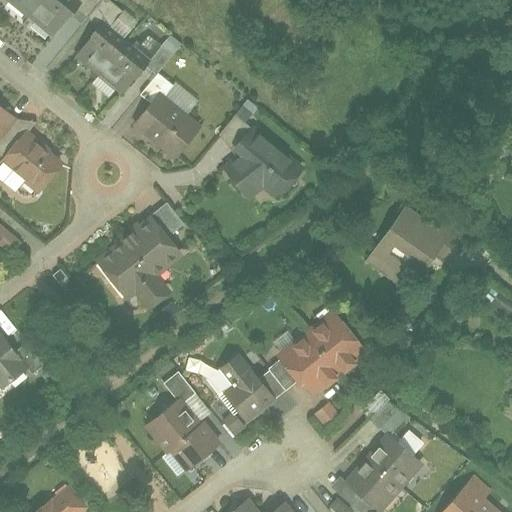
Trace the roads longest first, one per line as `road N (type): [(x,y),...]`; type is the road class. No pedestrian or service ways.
road 1 (residential): [(0,299),(87,224),(95,140),(0,65)]
road 2 (residential): [(183,511),(237,471),(292,458)]
